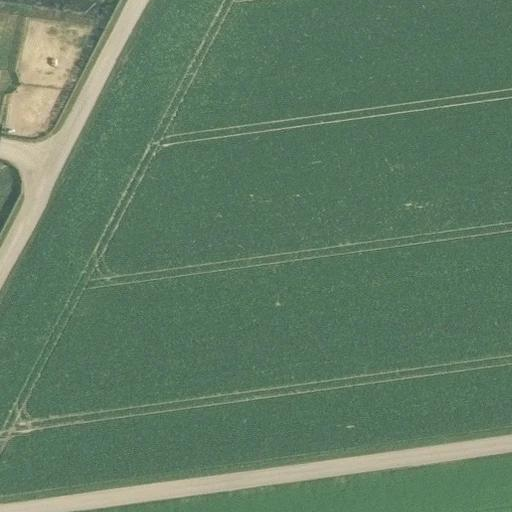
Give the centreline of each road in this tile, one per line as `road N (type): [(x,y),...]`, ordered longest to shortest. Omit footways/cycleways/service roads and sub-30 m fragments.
road 1 (track): [(19,511),(511,442)]
road 2 (track): [(0,267),(139,0)]
